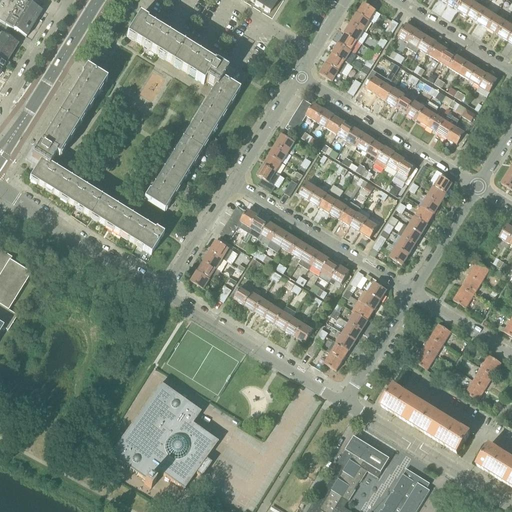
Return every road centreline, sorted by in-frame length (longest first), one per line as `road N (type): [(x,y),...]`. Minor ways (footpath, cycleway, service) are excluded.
road 1 (unclassified): [(344,402),(164,292)]
road 2 (residential): [(299,76),(478,186)]
road 3 (residential): [(412,292),(233,183)]
road 4 (unclassified): [(164,292),(0,189)]
road 5 (residential): [(69,0),(2,107),(18,129)]
road 6 (residential): [(511,71),(396,0)]
road 7 (unclassified): [(459,473),(344,402)]
road 8 (residential): [(344,402),(412,292)]
road 9 (residential): [(164,292),(233,183)]
road 10 (residential): [(233,183),(299,76)]
road 11 (residential): [(412,292),(478,186)]
